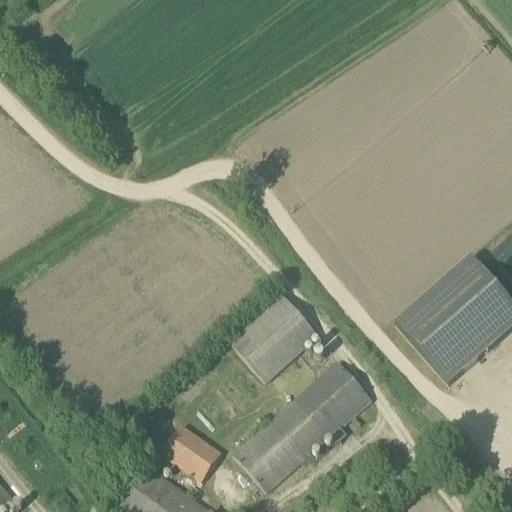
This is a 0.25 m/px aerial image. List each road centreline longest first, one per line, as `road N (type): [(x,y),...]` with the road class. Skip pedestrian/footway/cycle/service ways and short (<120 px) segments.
road 1 (residential): [(511,495),(255,190),(218,172),(162,192)]
road 2 (residential): [(162,192),(194,201),(236,232),(469,511)]
road 3 (residential): [(0,96),(63,157),(124,193),(162,192)]
